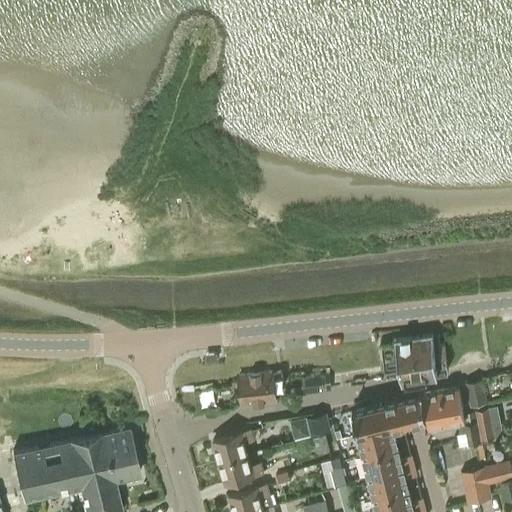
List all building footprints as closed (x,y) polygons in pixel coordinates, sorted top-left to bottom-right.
[(433,333),(397,339),(403,376),(449,368),(444,341),(435,343),(433,333)] [(243,401),(277,396),(275,385),(284,384),(282,369),(238,373),(243,401)] [(322,375),(323,385),(323,387),(331,386),(329,374),(322,375)] [(322,375),(303,377),(305,389),(320,387),(320,386),(323,385),(322,375)] [(470,405),(486,402),(481,378),(466,381),(470,405)] [(464,420),(459,386),(423,392),(427,416),(429,425),(464,420)] [(426,416),(427,416),(423,392),(423,391),(422,391),(422,392),(406,396),(354,409),(354,408),(353,408),(358,431),(404,420),(404,421),(412,419),(426,415),(426,416)] [(479,419),(483,438),(495,436),(491,416),(489,406),(477,408),(479,419)] [(311,434),(330,429),(326,412),(307,417),(311,434)] [(358,431),(364,453),(398,444),(395,433),(406,430),(404,421),(404,420),(358,431)] [(481,442),(477,420),(464,422),(468,444),(481,442)] [(129,425),(13,450),(23,497),(80,485),(86,511),(106,511),(122,508),(115,478),(139,473),(129,425)] [(219,461),(248,453),(245,441),(254,439),(252,429),(213,440),(219,461)] [(329,448),(325,433),(313,435),(317,451),(329,448)] [(364,453),(369,474),(414,463),(412,453),(401,455),(398,444),(364,453)] [(248,453),(219,461),(225,482),(263,471),(261,461),(251,464),(248,453)] [(488,480),(511,474),(511,469),(510,458),(462,469),(468,499),(491,494),(488,480)] [(369,474),(374,496),(409,487),(406,476),(417,473),(414,463),(369,474)] [(336,485),(346,482),(342,466),(332,469),(336,485)] [(511,477),(500,480),(504,499),(511,496),(511,477)] [(349,483),(338,486),(345,511),(352,511),(353,511),(357,511),(349,483)] [(233,511),(245,511),(263,507),(260,496),(270,493),(267,484),(229,494),(233,511)] [(374,496),(378,511),(400,511),(425,506),(422,496),(411,498),(409,487),(374,496)] [(303,505),(305,511),(329,511),(325,499),(303,505)]
